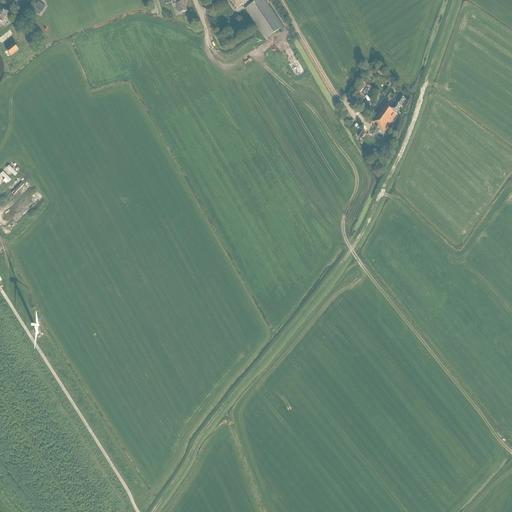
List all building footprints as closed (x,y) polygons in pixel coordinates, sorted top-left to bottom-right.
[(180,3),(179,0),(168,0),(170,2),(172,1),(173,5),(176,4),(179,13),(187,11),(184,1),(180,3)] [(230,0),(236,9),(242,5),(242,6),(250,0),(253,0),(255,2),(245,9),(265,39),(283,27),(264,0),(230,0)] [(35,8),(33,11),(39,16),(41,13),(42,13),(46,7),(38,2),(34,8),(35,8)] [(7,16),(10,18),(12,15),(9,13),(9,12),(1,7),(0,8),(0,12),(2,14),(3,14),(7,16)] [(0,42),(1,44),(13,34),(10,30),(0,37),(0,42)] [(11,56),(19,50),(14,44),(6,50),(11,56)] [(378,69),(376,72),(387,80),(389,77),(378,69)] [(356,89),(360,92),(367,84),(363,81),(356,89)] [(385,101),(384,103),(370,123),(374,125),(373,126),(384,133),(397,115),(396,114),(405,100),(399,96),(397,99),(399,100),(394,107),(385,101)] [(19,174),(14,181),(20,186),(22,183),(24,185),(27,181),(19,174)]
